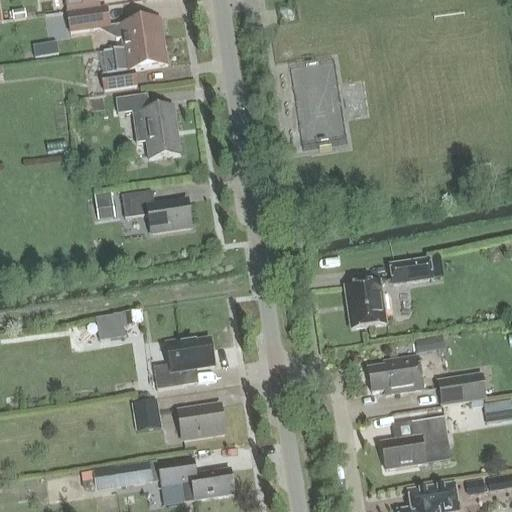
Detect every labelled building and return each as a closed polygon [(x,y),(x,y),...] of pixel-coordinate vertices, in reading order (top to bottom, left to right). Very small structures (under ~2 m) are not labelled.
[(100,9),(98,0),(64,0),(66,14),(100,9)] [(107,10),(67,15),(69,36),(110,31),(107,10)] [(119,28),(114,29),(116,42),(121,41),(122,51),(163,45),(160,22),(119,28)] [(61,42),(37,47),(40,59),(63,54),(61,42)] [(122,51),(98,55),(101,77),(103,94),(136,89),(133,73),(167,68),(163,45),(122,51)] [(306,149),(349,143),(337,60),(294,67),(306,149)] [(145,113),(142,98),(115,102),(117,117),(131,115),(136,146),(145,145),(148,163),(180,158),(173,109),(145,113)] [(148,218),(150,236),(191,230),(187,203),(153,208),(151,194),(121,199),(124,221),(148,218)] [(113,211),(111,196),(94,198),(97,213),(113,211)] [(389,267),(392,289),(433,283),(433,281),(442,279),(439,258),(430,259),(430,261),(389,267)] [(343,290),(349,333),(385,327),(379,285),(343,290)] [(144,326),(142,313),(111,318),(114,343),(126,341),(124,329),(144,326)] [(165,345),(169,368),(153,370),(156,393),(182,389),(180,375),(213,370),(209,342),(182,346),(182,342),(165,345)] [(383,399),(422,393),(416,360),(392,363),(393,368),(366,372),(370,396),(383,394),(383,399)] [(486,403),(482,376),(437,384),(441,410),(470,405),(482,403),(486,403)] [(161,430),(156,402),(131,407),(136,435),(161,430)] [(470,405),(471,412),(483,410),(482,403),(470,405)] [(511,423),(511,414),(510,403),(483,407),(486,428),(511,423)] [(224,437),(219,408),(177,414),(182,444),(224,437)] [(384,473),(424,467),(421,449),(447,445),(443,420),(409,425),(412,440),(380,445),(384,473)] [(157,468),(160,491),(181,488),(183,506),(233,498),(229,472),(195,478),(192,462),(157,468)] [(149,467),(94,475),(97,496),(152,488),(149,467)] [(456,511),(452,486),(405,494),(408,511),(402,511),(456,511)]
